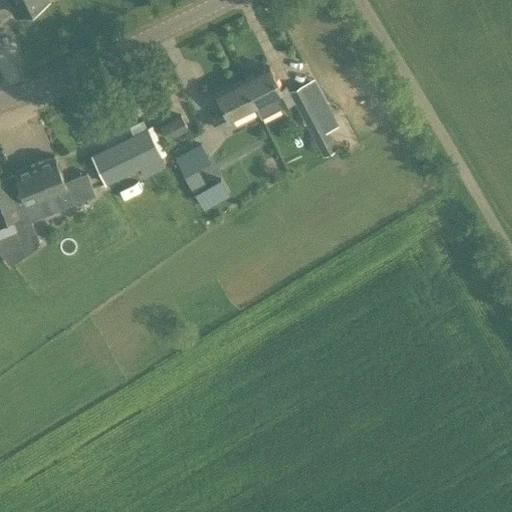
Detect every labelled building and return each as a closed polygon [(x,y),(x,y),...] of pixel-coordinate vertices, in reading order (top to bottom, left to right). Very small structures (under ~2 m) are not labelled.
[(45,0),(10,0),(17,15),(46,1),(45,0)] [(285,84),(280,87),(270,67),(240,82),(252,105),(273,94),(280,109),(294,102),(285,84)] [(233,122),(230,116),(252,105),(240,82),(217,93),(225,109),(210,117),(217,131),(233,122)] [(289,91),(322,155),(336,148),(304,83),(289,91)] [(167,139),(187,128),(180,116),(161,127),(167,139)] [(106,184),(161,157),(146,128),(92,154),(106,184)] [(201,164),(213,159),(205,141),(178,153),(195,189),(210,182),(201,164)] [(30,220),(95,194),(86,174),(64,183),(54,158),(14,174),(13,173),(0,178),(0,251),(11,263),(40,244),(30,220)] [(208,206),(234,193),(226,177),(200,190),(208,206)]
